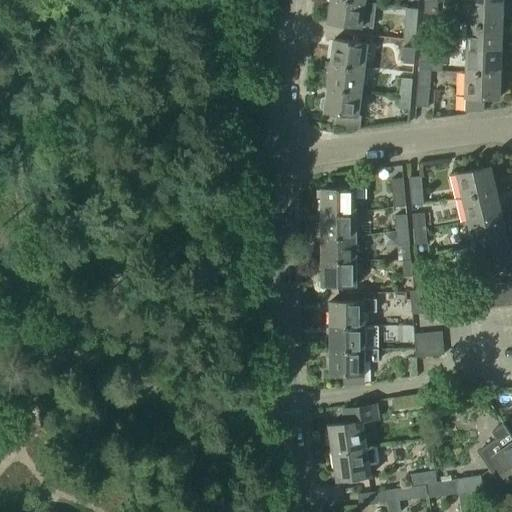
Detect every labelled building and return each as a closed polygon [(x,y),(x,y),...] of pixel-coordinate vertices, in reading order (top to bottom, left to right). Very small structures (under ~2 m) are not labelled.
[(366,3),(345,0),(330,0),(328,22),(363,27),(366,3)] [(436,0),(424,0),(424,13),(436,14),(436,0)] [(469,0),(468,24),(503,25),(504,2),(469,0)] [(404,23),(417,25),(418,17),(418,9),(406,8),(404,23)] [(503,25),(468,24),(467,48),(502,49),(503,25)] [(422,30),(421,47),(433,48),(434,32),(422,30)] [(331,68),(365,72),(368,44),(335,39),(331,68)] [(433,48),(421,47),(420,61),(432,62),(433,48)] [(415,49),(403,48),(401,64),(413,65),(415,49)] [(467,48),(466,72),(501,73),(502,49),(467,48)] [(431,70),(432,62),(420,61),(419,69),(431,70)] [(365,72),(331,68),(328,95),(361,100),(365,72)] [(420,70),(417,107),(428,108),(431,71),(420,70)] [(501,73),(466,72),(466,96),(465,110),(484,111),(484,97),(500,98),(501,73)] [(400,78),(399,95),(411,96),(412,79),(400,78)] [(361,100),(328,95),(328,96),(323,99),(322,107),(326,111),(326,112),(336,113),(334,125),(361,128),(363,115),(359,115),(361,100)] [(411,96),(399,95),(398,109),(409,110),(411,96)] [(463,199),(496,191),(490,167),(458,175),(463,199)] [(409,178),(411,206),(424,205),(421,177),(409,178)] [(406,207),(404,179),(391,180),(393,208),(406,207)] [(366,189),(356,189),(321,189),(321,213),(356,213),(356,199),(366,199),(366,189)] [(502,214),(496,191),(463,199),(469,222),(502,214)] [(356,213),(321,213),(321,237),(356,237),(356,213)] [(424,215),(424,213),(412,214),(413,230),(426,228),(433,228),(432,215),(424,215)] [(507,237),(502,214),(469,222),(474,245),(507,237)] [(408,230),(406,216),(394,217),(395,231),(408,230)] [(426,228),(413,230),(415,245),(427,244),(426,228)] [(408,230),(395,231),(396,246),(410,245),(408,230)] [(356,261),(356,237),(321,237),(322,261),(356,261)] [(511,261),(511,257),(507,237),(474,245),(480,269),(511,261)] [(403,278),(412,277),(411,260),(402,261),(403,278)] [(357,285),(356,261),(322,261),(322,285),(357,285)] [(489,296),(511,293),(511,281),(488,284),(489,296)] [(410,303),(439,300),(438,288),(409,291),(410,303)] [(511,293),(489,296),(490,308),(511,305),(511,293)] [(330,326),(364,326),(364,312),(376,312),(376,300),(363,300),(363,301),(330,302),(330,326)] [(440,312),(439,300),(410,303),(412,314),(440,312)] [(378,326),(364,326),(330,326),(330,350),(378,350),(378,326)] [(414,346),(443,343),(442,331),(413,334),(414,346)] [(54,343),(54,357),(66,356),(66,343),(54,343)] [(443,343),(414,346),(415,357),(444,355),(443,343)] [(378,350),(330,350),(330,375),(344,375),(344,384),(365,384),(365,374),(364,375),(364,361),(378,361),(378,350)] [(418,376),(417,367),(409,368),(410,377),(418,376)] [(417,394),(393,398),(395,410),(420,406),(417,394)] [(333,453),(377,446),(376,446),(367,447),(363,421),(378,419),(376,405),(344,409),(346,422),(329,425),(333,453)] [(511,435),(504,424),(492,432),(496,439),(477,452),(494,477),(502,471),(511,484),(511,435)] [(377,446),(333,453),(337,481),(371,476),(370,466),(378,465),(379,463),(377,446)] [(412,486),(422,484),(437,482),(435,471),(411,475),(412,486)] [(482,490),(480,475),(456,479),(459,496),(471,494),(470,491),(482,490)] [(412,486),(385,490),(387,502),(388,511),(400,511),(399,501),(414,498),(412,486)] [(385,490),(370,492),(357,494),(359,506),(387,502),(385,490)] [(473,511),(471,494),(459,496),(461,511),(473,511)]
